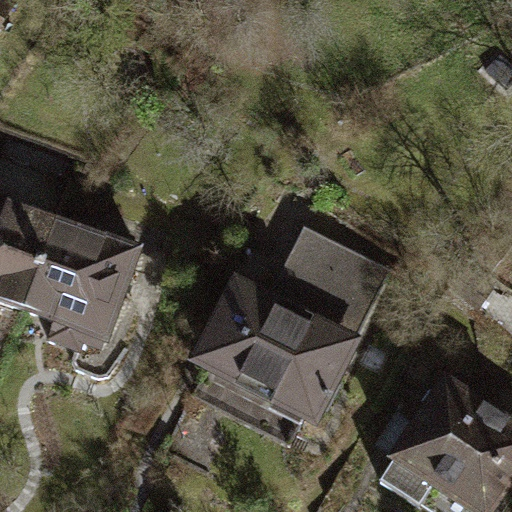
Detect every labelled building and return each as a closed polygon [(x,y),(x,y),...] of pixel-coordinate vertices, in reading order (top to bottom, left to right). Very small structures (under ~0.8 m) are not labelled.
[(0,11),(0,49),(17,23),(0,11)] [(13,327),(30,332),(67,222),(0,199),(0,342),(8,345),(13,327)] [(87,351),(115,360),(151,249),(67,222),(30,332),(60,342),(55,358),(82,367),(87,351)] [(197,389),(323,452),(374,349),(361,343),(396,273),(308,229),(273,299),(248,287),(197,389)] [(386,487),(427,511),(509,511),(511,508),(511,432),(442,392),(386,487)]
